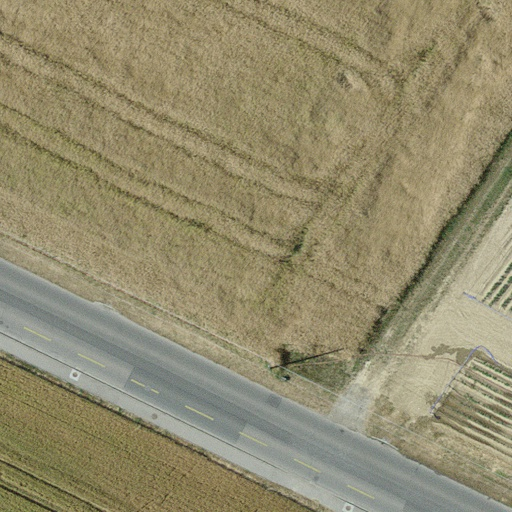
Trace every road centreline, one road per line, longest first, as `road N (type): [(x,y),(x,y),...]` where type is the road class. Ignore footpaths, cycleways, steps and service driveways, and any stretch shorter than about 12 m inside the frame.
road 1 (tertiary): [(448,511),(0,293)]
road 2 (track): [(340,459),(391,358),(511,177)]
